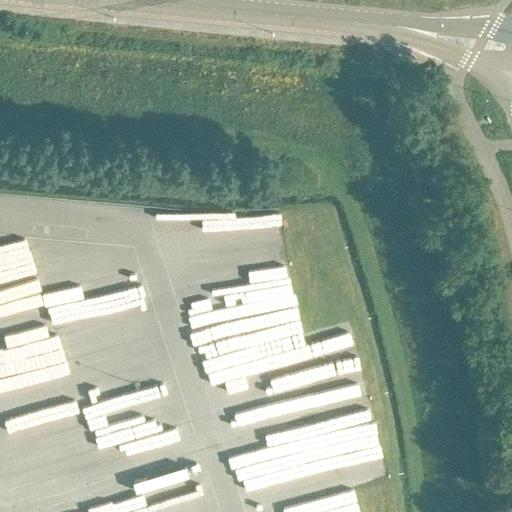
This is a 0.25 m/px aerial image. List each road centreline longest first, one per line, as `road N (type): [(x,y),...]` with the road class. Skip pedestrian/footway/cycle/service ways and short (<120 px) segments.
road 1 (unclassified): [(117,0),(372,24)]
road 2 (unclassified): [(372,24),(511,76)]
road 3 (unclassified): [(511,29),(372,24)]
